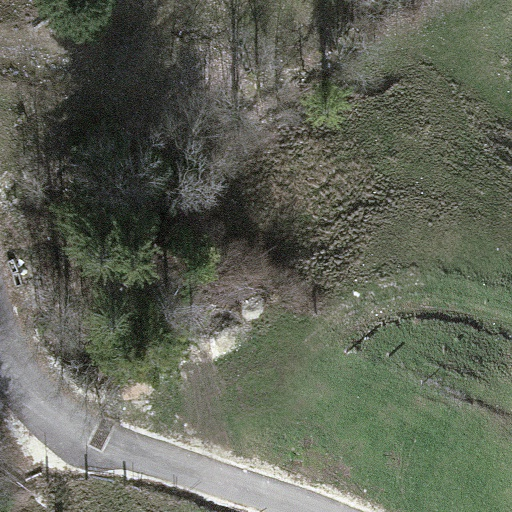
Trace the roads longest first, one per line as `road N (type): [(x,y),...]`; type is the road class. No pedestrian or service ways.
road 1 (track): [(116,453),(275,511)]
road 2 (track): [(0,391),(116,453)]
